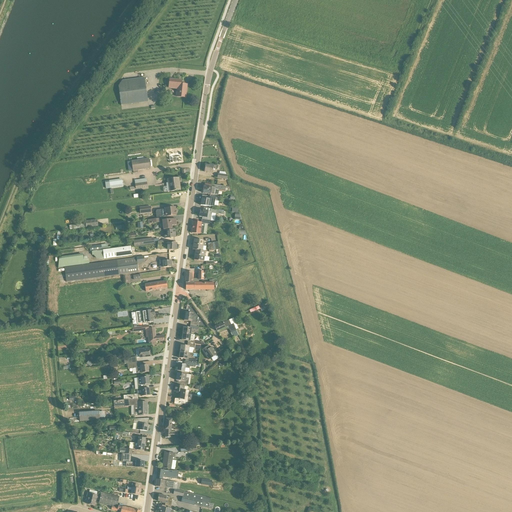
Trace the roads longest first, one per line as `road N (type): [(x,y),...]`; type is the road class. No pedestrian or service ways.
road 1 (tertiary): [(178,292),(207,82),(235,0)]
road 2 (tertiary): [(146,511),(178,292)]
